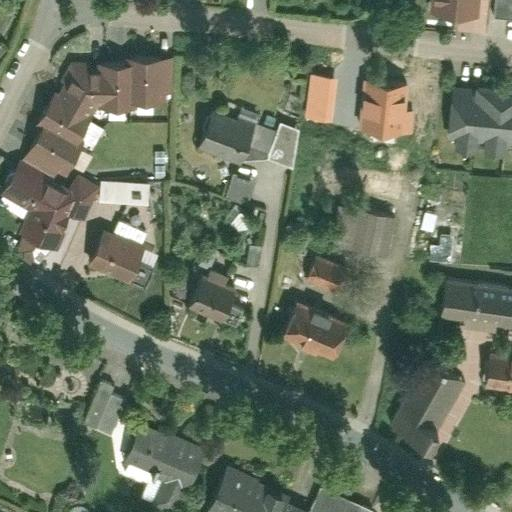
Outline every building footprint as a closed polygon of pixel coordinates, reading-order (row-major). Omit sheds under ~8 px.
[(428,0),(428,7),(477,12),(478,0),(428,0)] [(511,0),(494,0),(493,13),(511,15),(511,0)] [(70,58),(96,101),(100,101),(100,105),(136,104),(136,97),(169,98),(170,55),(126,54),(126,59),(70,58)] [(27,146),(67,167),(81,143),(76,141),(96,101),(70,58),(58,90),(53,87),(36,120),(41,123),(27,146)] [(335,75),(311,72),(306,115),(330,118),(335,75)] [(449,80),(444,132),(455,133),(454,144),(511,150),(511,81),(473,77),(472,83),(449,80)] [(359,125),(412,131),(414,110),(404,108),(407,85),(364,80),(359,125)] [(196,142),(239,157),(245,141),(253,118),(210,103),(196,142)] [(275,126),(267,149),(265,153),(292,163),(299,123),(278,116),(275,126)] [(275,126),(253,118),(245,141),(267,149),(275,126)] [(12,248),(36,264),(51,243),(57,245),(71,213),(82,217),(99,183),(67,167),(27,146),(2,191),(27,206),(19,230),(23,233),(12,248)] [(225,191),(249,199),(257,174),(234,166),(225,191)] [(337,201),(330,239),(387,250),(394,212),(337,201)] [(241,229),(252,214),(235,202),(224,217),(241,229)] [(143,241),(102,225),(87,261),(128,278),(143,241)] [(316,249),(305,273),(338,288),(349,263),(316,249)] [(187,301),(219,313),(232,281),(199,268),(187,301)] [(440,313),(511,321),(511,281),(445,274),(440,313)] [(280,332),(331,352),(346,315),(295,294),(280,332)] [(511,349),(489,346),(484,381),(511,385),(511,349)] [(389,418),(427,440),(465,377),(426,354),(389,418)] [(83,416),(113,428),(129,387),(100,375),(83,416)] [(175,508),(203,440),(138,413),(121,454),(161,470),(149,498),(175,508)] [(309,511),(312,506),(285,494),(288,487),(224,459),(202,509),(209,511),(309,511)] [(312,506),(309,511),(366,511),(371,503),(323,482),(312,506)]
